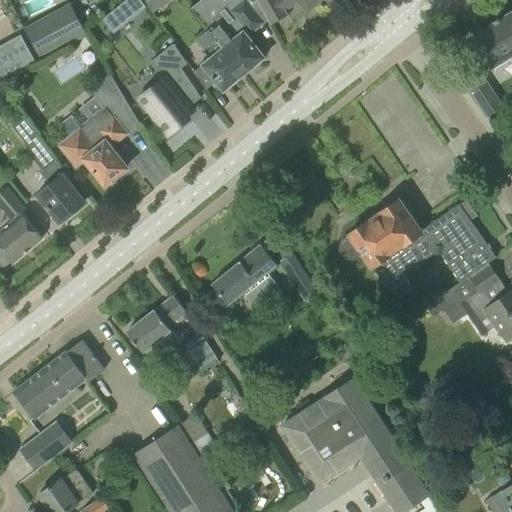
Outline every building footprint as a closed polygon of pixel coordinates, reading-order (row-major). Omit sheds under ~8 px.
[(146,7),(139,0),(125,0),(101,19),(113,34),(145,8),(146,7)] [(143,0),(153,13),(171,0),(143,0)] [(263,22),(245,0),(225,0),(200,21),(207,29),(243,73),(252,66),(255,66),(259,63),(260,59),(263,57),(243,33),(246,30),(249,34),(263,22)] [(258,0),(268,18),(267,18),(270,24),(288,15),(285,10),(297,0),(307,11),(319,0),(324,0),(329,6),(336,0),(258,0)] [(71,8),(26,32),(39,60),(86,35),(71,8)] [(511,13),(472,38),(473,39),(474,39),(494,72),(511,61),(511,60),(511,13)] [(243,73),(207,29),(194,39),(210,58),(202,65),(210,74),(223,90),(243,73)] [(0,79),(34,61),(20,35),(0,45),(0,79)] [(195,111),(186,101),(198,91),(182,69),(188,64),(177,48),(173,44),(151,62),(164,78),(140,98),(170,135),(190,119),(188,116),(195,111)] [(106,68),(97,76),(102,82),(110,75),(106,68)] [(111,115),(127,102),(110,75),(102,82),(91,91),(95,97),(79,109),(82,112),(74,118),(71,115),(57,126),(68,140),(61,145),(76,164),(83,159),(105,185),(125,169),(125,166),(109,146),(125,133),(111,115)] [(23,117),(13,126),(32,149),(40,143),(33,135),(36,132),(23,117)] [(37,195),(46,207),(59,222),(84,202),(70,185),(73,182),(54,160),(39,173),(49,185),(37,195)] [(0,248),(2,251),(0,252),(0,265),(3,269),(10,262),(11,264),(42,238),(21,213),(26,209),(7,186),(0,191),(0,206),(8,217),(0,223),(0,226),(2,229),(0,230),(0,248)] [(441,254),(460,281),(460,282),(487,263),(495,257),(458,204),(419,232),(397,200),(349,233),(350,234),(340,241),(339,249),(345,259),(355,260),(363,255),(392,297),(401,298),(407,294),(408,284),(402,275),(433,253),(441,254)] [(256,281),(276,264),(260,245),(211,285),(227,304),(242,292),(258,313),(283,292),(274,282),(263,291),(256,281)] [(280,262),(306,302),(318,294),(292,254),(280,262)] [(460,282),(460,281),(425,306),(431,315),(441,307),(452,323),(466,313),(473,323),(486,314),(506,342),(511,337),(511,282),(504,287),(487,263),(460,282)] [(168,326),(186,312),(173,296),(155,310),(154,310),(126,332),(142,352),(154,343),(162,352),(176,341),(169,331),(171,329),(168,326)] [(183,343),(201,372),(217,362),(199,333),(183,343)] [(66,351),(13,392),(34,418),(85,379),(88,382),(104,369),(81,340),(66,351)] [(361,456),(397,511),(400,511),(428,495),(353,379),(323,398),(324,398),(281,425),(319,483),(361,456)] [(256,423),(241,432),(250,446),(264,437),(256,423)] [(133,454),(142,468),(170,511),(233,511),(177,425),(133,454)] [(20,449),(36,470),(72,443),(63,431),(50,441),(43,431),(20,449)] [(130,476),(142,468),(133,454),(129,447),(116,455),(130,476)] [(60,479),(38,494),(50,511),(65,511),(78,503),(69,491),(84,480),(76,469),(61,480),(60,479)] [(511,493),(504,498),(501,491),(485,500),(491,511),(508,511),(511,510),(511,493)]
